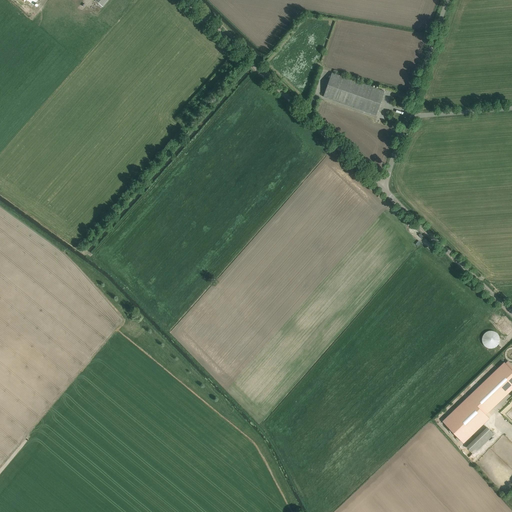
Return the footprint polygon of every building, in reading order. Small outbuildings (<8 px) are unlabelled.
[(95,0),(92,4),(100,11),(109,0),(95,0)] [(332,73),(323,97),(376,115),(385,91),(332,73)] [(483,336),(482,337),(482,338),(482,339),(482,340),(482,341),(482,342),(483,343),(483,344),(484,345),(484,346),(485,346),(485,347),(486,347),(487,347),(487,348),(488,348),(489,348),(490,348),(491,348),(492,348),(493,348),(494,348),(495,347),(496,347),(497,346),(497,345),(498,345),(498,344),(499,344),(499,343),(499,342),(499,341),(500,341),(500,340),(500,339),(500,338),(499,338),(499,337),(499,336),(499,335),(498,335),(498,334),(497,333),(496,332),(495,332),(494,331),(493,331),(492,331),(491,331),(490,331),(489,331),(488,331),(487,331),(487,332),(486,332),(485,332),(485,333),(484,334),(483,335),(483,336)] [(485,415),(511,389),(511,370),(505,363),(504,362),(468,397),(443,421),(463,443),(489,419),(485,415)] [(487,427),(467,446),(474,454),(494,434),(487,427)]
